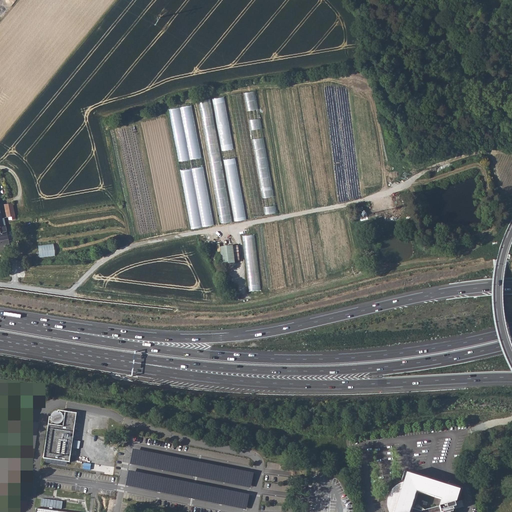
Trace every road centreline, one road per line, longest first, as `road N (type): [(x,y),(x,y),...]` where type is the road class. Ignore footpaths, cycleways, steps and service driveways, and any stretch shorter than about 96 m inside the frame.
road 1 (motorway): [(511,286),(217,337),(39,330)]
road 2 (motorway): [(511,331),(417,351),(314,360),(197,354),(39,330)]
road 3 (motorway): [(123,356),(155,370),(272,382),(511,377)]
road 4 (motorway): [(123,356),(322,370),(434,360),(511,342)]
road 5 (motorway): [(511,232),(497,298),(511,359)]
road 6 (motorway): [(0,335),(123,356)]
